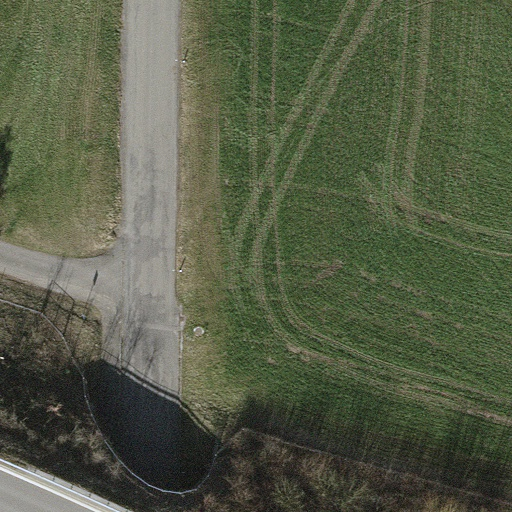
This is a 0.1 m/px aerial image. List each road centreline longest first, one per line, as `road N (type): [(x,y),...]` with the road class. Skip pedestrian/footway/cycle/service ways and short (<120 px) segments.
road 1 (residential): [(151,511),(158,0)]
road 2 (track): [(0,251),(159,292)]
